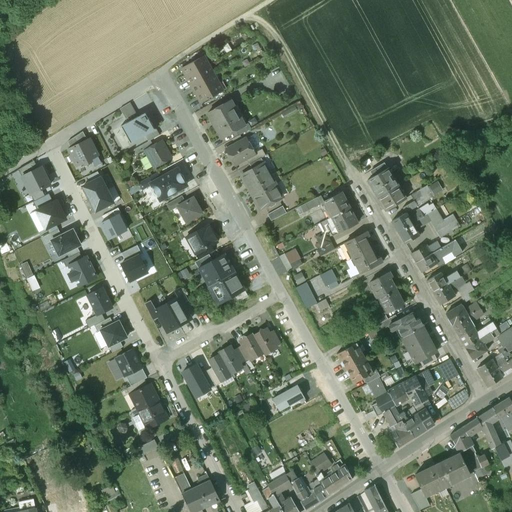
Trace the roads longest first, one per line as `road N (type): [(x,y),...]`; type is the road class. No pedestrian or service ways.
road 1 (residential): [(354,178),(488,403)]
road 2 (residential): [(162,72),(285,297)]
road 3 (residential): [(162,364),(49,145)]
road 4 (track): [(246,16),(268,26),(354,178)]
road 5 (residential): [(285,297),(382,470)]
road 6 (residential): [(234,511),(162,364)]
road 7 (residential): [(162,364),(285,297)]
road 8 (unclassified): [(162,72),(49,145)]
road 9 (track): [(273,0),(162,72)]
road 10 (tertiary): [(382,470),(488,403)]
